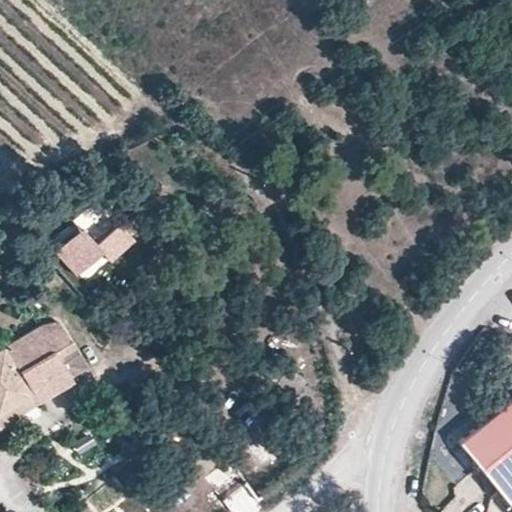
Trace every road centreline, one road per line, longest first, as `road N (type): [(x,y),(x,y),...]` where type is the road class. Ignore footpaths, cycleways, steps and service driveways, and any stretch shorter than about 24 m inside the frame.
road 1 (track): [(386,442),(266,188),(173,111)]
road 2 (unclassified): [(511,255),(412,371),(379,467),(379,511)]
